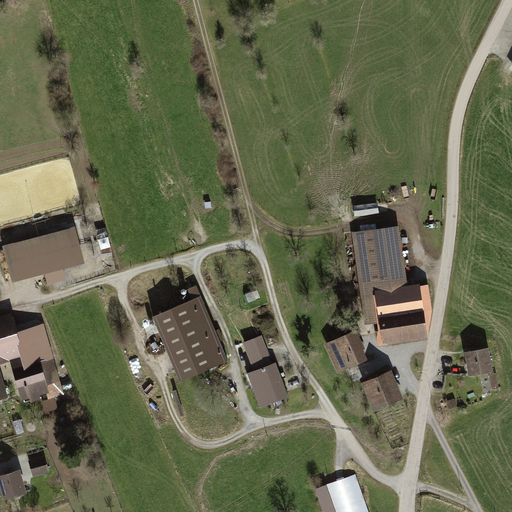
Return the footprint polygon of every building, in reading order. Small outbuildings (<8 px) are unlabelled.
[(379,204),(355,205),(355,216),(379,215),(379,204)] [(395,228),(354,234),(367,322),(382,320),(384,339),(425,333),(421,303),(428,301),(426,286),(404,290),(395,228)] [(69,231),(36,240),(44,270),(47,269),(62,265),(77,261),(69,231)] [(44,270),(36,240),(6,248),(14,277),(44,270)] [(62,265),(47,269),(50,281),(64,277),(62,265)] [(194,299),(155,316),(181,379),(226,361),(217,342),(223,339),(219,330),(213,332),(213,330),(208,332),(194,299)] [(0,396),(3,396),(0,384),(0,360),(11,357),(21,354),(10,318),(0,320),(0,396)] [(353,333),(329,343),(340,368),(364,358),(353,333)] [(260,335),(244,341),(254,369),(251,371),(264,405),(267,404),(266,403),(287,395),(284,385),(282,386),(275,367),(277,366),(275,363),(271,365),(260,335)] [(11,357),(15,369),(38,362),(46,390),(49,389),(51,395),(60,392),(46,347),(21,354),(11,357)] [(487,349),(467,352),(471,374),(490,370),(487,349)] [(38,362),(15,369),(23,397),(46,390),(38,362)] [(388,373),(367,382),(367,383),(363,385),(366,393),(371,391),(377,406),(398,397),(388,373)] [(44,401),(47,409),(56,406),(53,398),(44,401)] [(44,457),(29,461),(31,468),(41,465),(43,472),(48,471),(44,457)] [(18,471),(0,476),(0,478),(5,496),(24,491),(18,471)] [(368,511),(355,475),(316,488),(324,511),(368,511)]
